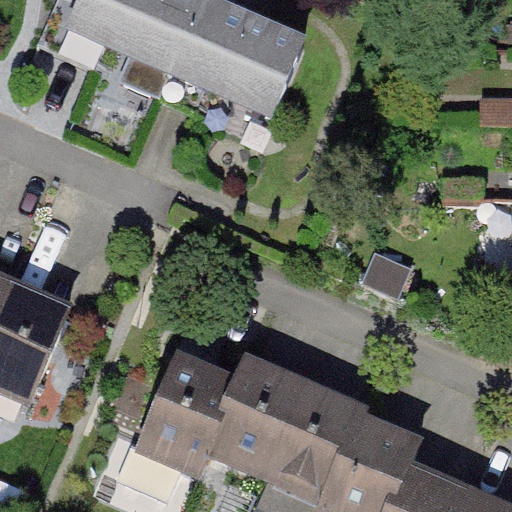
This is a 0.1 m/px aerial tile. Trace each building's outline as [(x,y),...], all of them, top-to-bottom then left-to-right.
[(196,0),(65,0),(51,30),(159,80),(196,0)] [(308,43),(214,0),(196,0),(159,80),(267,130),(308,43)] [(0,307),(23,257),(0,246),(0,307)] [(0,307),(0,378),(34,393),(84,284),(23,257),(0,307)] [(207,485),(245,390),(181,365),(144,460),(207,485)] [(213,481),(268,502),(311,395),(256,373),(213,481)] [(268,502),(291,511),(327,511),(366,416),(311,395),(268,502)] [(327,511),(391,511),(421,438),(366,416),(327,511)] [(469,511),(471,510),(406,485),(395,511),(469,511)]
